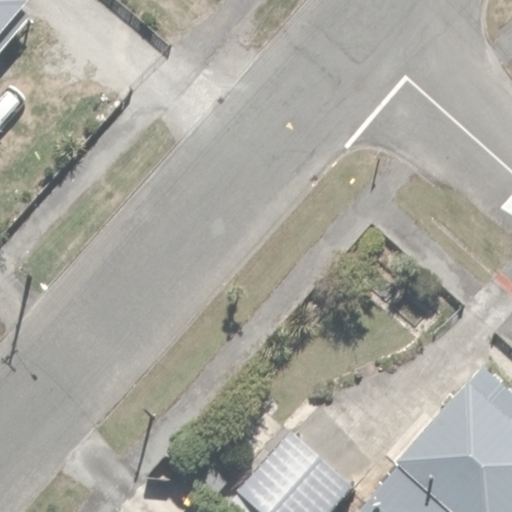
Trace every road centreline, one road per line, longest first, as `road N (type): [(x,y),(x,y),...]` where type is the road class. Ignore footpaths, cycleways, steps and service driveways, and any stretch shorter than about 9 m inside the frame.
road 1 (residential): [(361,34),(0,437)]
road 2 (residential): [(361,34),(511,162)]
